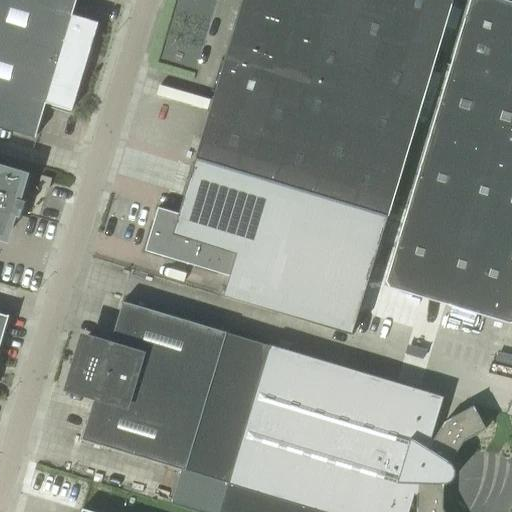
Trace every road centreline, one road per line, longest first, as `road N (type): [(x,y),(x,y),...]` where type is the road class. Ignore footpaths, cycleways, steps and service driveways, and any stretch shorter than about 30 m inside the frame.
road 1 (unclassified): [(54,312),(148,0)]
road 2 (unclassified): [(12,463),(54,312)]
